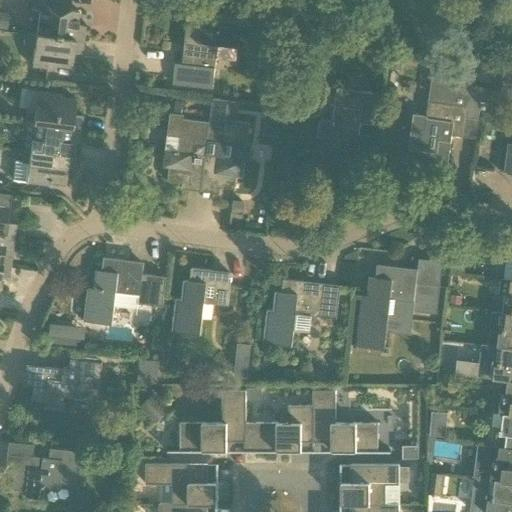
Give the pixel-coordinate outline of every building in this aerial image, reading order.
[(28,34),(28,35),(84,42),(86,27),(83,27),(77,26),(79,12),(69,11),(70,0),(31,0),(31,10),(40,11),(37,35),(28,34)] [(184,46),(186,46),(184,65),(176,64),(173,85),(213,89),(218,46),(250,49),(254,20),(220,17),(220,23),(201,21),(200,26),(187,25),(184,46)] [(82,55),(84,42),(28,35),(26,47),(35,48),(32,67),(56,70),(56,67),(72,69),(73,54),(82,55)] [(401,70),(403,54),(391,52),(389,68),(401,70)] [(469,58),(464,75),(493,84),(498,67),(469,58)] [(479,119),(481,101),(492,103),(495,91),(457,79),(432,65),(428,100),(426,116),(413,114),(409,150),(415,151),(413,164),(436,167),(437,158),(449,159),(452,136),(462,137),(465,117),(479,119)] [(317,137),(323,138),(321,151),(336,154),(335,160),(342,161),(342,163),(355,165),(361,123),(371,124),(375,93),(337,88),(333,121),(320,119),(317,137)] [(25,123),(81,130),(83,116),(74,115),(76,100),(61,98),(61,95),(38,92),(35,111),(27,110),(25,123)] [(192,171),(203,172),(210,122),(184,119),(184,115),(181,114),(183,102),(176,101),(174,114),(170,113),(167,135),(180,137),(178,151),(166,150),(163,167),(169,168),(168,181),(190,184),(192,171)] [(265,110),(264,133),(280,133),(281,111),(265,110)] [(213,187),(220,188),(235,190),(237,177),(243,178),(245,160),(232,158),(234,144),(247,146),(250,123),(236,121),(235,126),(210,122),(203,172),(215,174),(213,187)] [(78,130),(81,130),(25,123),(21,150),(78,158),(79,144),(76,144),(78,130)] [(76,171),(78,158),(21,150),(20,161),(15,161),(13,182),(26,183),(49,186),(50,183),(65,185),(67,170),(76,171)] [(10,209),(8,209),(10,195),(0,193),(0,236),(14,238),(16,225),(8,224),(10,209)] [(0,264),(11,265),(7,265),(9,251),(12,252),(14,238),(0,236),(0,264)] [(163,306),(164,297),(167,277),(143,274),(144,265),(124,262),(125,260),(104,257),(102,271),(96,270),(94,289),(88,288),(84,322),(113,325),(115,308),(138,311),(139,304),(163,306)] [(9,279),(11,265),(0,264),(0,282),(1,278),(9,279)] [(358,328),(356,345),(385,349),(387,332),(390,299),(415,301),(414,312),(437,314),(438,306),(440,286),(416,283),(418,271),(398,269),(398,267),(377,265),(376,278),(370,277),(367,296),(362,296),(358,328)] [(205,303),(228,306),(232,275),(212,272),(213,270),(192,268),(190,281),(184,281),(182,300),(176,299),(172,332),(201,335),(205,303)] [(511,279),(511,280),(501,278),(499,295),(504,295),(502,313),(506,314),(511,314),(511,279)] [(312,316),(320,317),(323,286),(304,284),(304,281),(283,279),(282,292),(276,291),(273,310),(267,309),(264,343),(292,346),(294,330),(310,332),(312,316)] [(511,314),(506,314),(504,327),(500,327),(497,346),(502,347),(511,347),(511,314)] [(50,342),(83,345),(85,327),(52,324),(50,342)] [(417,348),(415,379),(434,380),(437,335),(420,334),(418,334),(417,348)] [(247,378),(251,344),(238,342),(233,376),(247,378)] [(511,347),(502,347),(500,361),(496,360),(493,380),(508,381),(511,381),(511,347)] [(45,408),(63,410),(65,397),(97,401),(102,363),(71,359),(70,369),(46,366),(45,378),(35,377),(32,400),(46,402),(45,408)] [(143,361),(140,382),(156,384),(159,362),(143,361)] [(511,381),(508,381),(506,395),(502,394),(499,414),(504,414),(511,415),(511,381)] [(247,400),(261,400),(261,388),(247,388),(247,400)] [(245,442),(245,423),(246,390),(223,390),(223,423),(180,422),(180,451),(168,450),(168,452),(227,452),(227,442),(245,442)] [(332,442),(331,452),(391,453),(391,451),(379,451),(379,423),(336,423),(336,391),(314,390),(314,405),(313,454),(314,454),(314,442),(332,442)] [(153,394),(139,409),(152,420),(165,406),(153,394)] [(313,454),(314,405),(289,405),(289,423),(245,423),(245,442),(245,454),(246,454),(246,452),(302,453),(302,442),(313,442),(313,454)] [(511,415),(504,414),(502,428),(498,428),(495,446),(511,448),(511,415)] [(511,448),(495,446),(479,444),(474,477),(491,479),(491,480),(496,481),(511,481),(511,448)] [(405,445),(404,459),(420,459),(420,445),(405,445)] [(26,498),(44,499),(45,486),(78,490),(82,452),(51,449),(50,458),(26,456),(25,468),(15,467),(13,490),(26,491),(26,498)] [(122,475),(125,453),(113,452),(111,474),(122,475)] [(208,466),(218,466),(218,464),(146,464),(146,484),(173,484),(173,505),(208,505),(218,505),(218,483),(208,483),(208,466)] [(400,485),(400,482),(400,467),(400,464),(340,464),(340,466),(351,466),(351,483),(340,483),(340,505),(351,505),(386,505),(399,505),(400,485)] [(409,467),(400,467),(400,482),(409,482),(409,467)] [(443,496),(446,475),(430,473),(427,494),(443,496)] [(489,494),(486,511),(511,511),(511,481),(496,481),(494,495),(489,494)]
